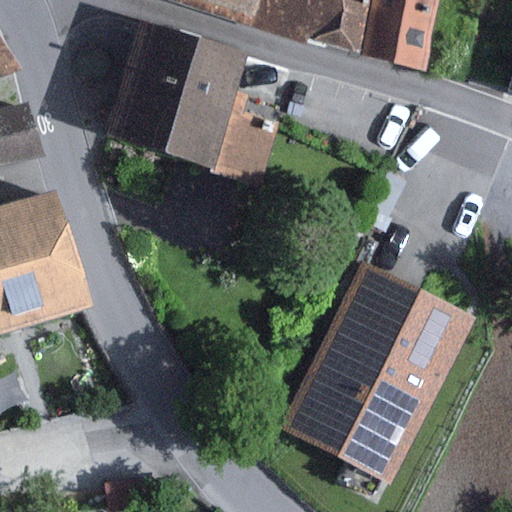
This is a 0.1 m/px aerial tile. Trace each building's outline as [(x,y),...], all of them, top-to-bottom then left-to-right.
[(247,0),(150,0),(240,27),(247,0)] [(247,0),(240,27),(345,55),(356,0),(247,0)] [(364,0),(352,55),(415,73),(431,0),(364,0)] [(132,28),(98,134),(261,185),(280,124),(240,112),(245,97),(229,92),(239,62),(132,28)] [(0,76),(15,71),(0,49),(0,76)] [(511,58),(503,89),(511,92),(511,58)] [(0,165),(34,158),(20,103),(0,107),(0,165)] [(0,329),(80,307),(49,193),(0,206),(0,329)] [(272,425),(381,481),(467,317),(358,260),(272,425)]
